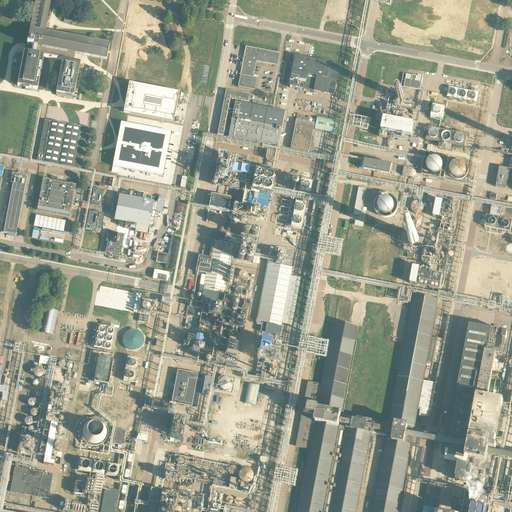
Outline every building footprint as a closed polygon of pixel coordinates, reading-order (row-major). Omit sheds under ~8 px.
[(46,23),(50,3),(51,0),(48,0),(35,0),(30,27),(45,30),(45,28),(46,23)] [(27,45),(33,46),(42,47),(45,32),(45,30),(30,27),(27,45)] [(109,44),(51,33),(49,33),(45,32),(42,47),(75,54),(85,56),(106,60),(109,48),(109,44)] [(74,62),(75,54),(42,47),(33,46),(32,52),(31,54),(43,56),(50,57),(55,58),(63,60),(74,62)] [(239,87),(255,91),(257,78),(254,77),(256,62),(275,65),(277,53),(246,47),(241,75),(239,87)] [(17,86),(25,87),(25,90),(29,90),(29,88),(37,90),(43,56),(31,54),(24,52),(17,86)] [(289,86),(297,88),(296,93),(301,94),(302,89),(304,89),(307,75),(316,76),(314,91),(334,95),(339,65),(295,57),(289,86)] [(56,93),(73,96),(80,63),(74,62),(63,60),(56,93)] [(420,91),(423,78),(403,74),(401,87),(420,91)] [(125,106),(124,113),(174,122),(179,93),(129,84),(125,106)] [(478,93),(448,87),(446,97),(476,103),(478,93)] [(217,135),(223,136),(231,99),(247,102),(249,95),(225,90),(217,135)] [(233,138),(249,141),(278,146),(285,112),(235,103),(228,137),(233,138)] [(309,123),(309,119),(297,117),(291,148),(309,152),(314,124),(309,123)] [(317,118),(315,130),(336,134),(338,122),(317,118)] [(411,137),(414,124),(383,118),(381,131),(394,133),(411,137)] [(86,129),(45,121),(37,161),(79,169),(86,129)] [(118,141),(113,167),(162,176),(171,132),(121,123),(118,141)] [(426,140),(464,148),(467,135),(429,127),(426,140)] [(216,186),(222,187),(223,180),(251,186),(254,171),(253,171),(253,170),(246,169),(238,168),(238,167),(237,167),(238,161),(228,159),(220,157),(217,172),(218,172),(216,186)] [(438,173),(439,172),(440,172),(441,171),(442,170),(442,168),(443,167),(443,166),(443,165),(443,163),(442,162),(442,161),(441,160),(440,159),(439,158),(438,158),(437,157),(435,157),(434,157),(433,157),(431,158),(430,158),(429,159),(428,160),(427,161),(427,162),(426,163),(426,164),(426,166),(426,167),(427,168),(427,169),(428,171),(429,172),(430,172),(431,173),(432,174),(433,174),(434,174),(436,174),(437,174),(438,173)] [(363,169),(394,175),(396,166),(365,159),(363,169)] [(456,160),(455,161),(454,161),(453,162),(452,163),(451,163),(451,164),(450,164),(450,165),(450,166),(449,166),(449,167),(449,168),(449,169),(448,169),(448,170),(448,171),(449,171),(449,172),(449,173),(449,174),(450,175),(450,176),(451,177),(452,178),(453,178),(453,179),(454,179),(455,179),(456,180),(457,180),(458,180),(459,180),(460,180),(461,180),(461,179),(462,179),(463,179),(464,178),(465,178),(465,177),(466,177),(466,176),(467,175),(467,174),(468,173),(468,172),(468,171),(468,170),(468,169),(468,168),(468,167),(467,166),(467,165),(466,164),(465,163),(464,162),(463,162),(463,161),(462,161),(461,161),(460,160),(459,160),(458,160),(457,160),(456,160)] [(509,175),(510,169),(499,167),(498,173),(496,187),(506,189),(509,175)] [(410,179),(411,174),(415,175),(416,172),(404,169),(402,177),(410,179)] [(252,193),(269,197),(270,187),(273,174),(256,171),(252,193)] [(1,233),(16,235),(27,176),(12,174),(1,233)] [(70,212),(71,212),(76,186),(69,184),(69,185),(50,181),(43,179),(38,205),(38,206),(38,208),(37,208),(37,210),(70,217),(70,214),(70,212)] [(312,182),(300,180),(298,192),(310,194),(312,182)] [(355,215),(362,216),(367,189),(360,188),(355,215)] [(91,204),(101,206),(101,203),(104,191),(93,189),(91,204)] [(249,194),(247,207),(266,210),(267,211),(269,197),(249,194)] [(385,194),(384,194),(383,195),(382,195),(381,196),(380,197),(379,197),(379,198),(379,199),(378,199),(378,200),(378,201),(377,202),(377,203),(377,204),(377,205),(377,206),(378,207),(378,208),(379,209),(380,210),(381,211),(381,212),(382,212),(383,212),(384,213),(385,213),(386,213),(387,213),(388,213),(389,213),(390,213),(391,213),(392,212),(393,212),(393,211),(394,211),(394,210),(395,210),(395,209),(396,209),(396,208),(396,207),(397,206),(397,205),(397,204),(397,203),(397,202),(397,201),(396,200),(396,199),(395,198),(395,197),(394,197),(394,196),(393,196),(392,195),(391,194),(390,194),(389,194),(388,194),(387,194),(386,194),(385,194)] [(158,202),(119,195),(114,221),(136,225),(135,232),(147,235),(152,210),(156,211),(156,212),(162,213),(164,199),(158,197),(158,202)] [(209,208),(228,212),(231,199),(211,195),(209,206),(209,208)] [(285,227),(302,230),(307,204),(290,201),(285,227)] [(445,201),(442,214),(453,216),(454,208),(455,203),(445,201)] [(266,210),(247,207),(234,204),(230,222),(231,222),(231,223),(236,224),(239,222),(240,218),(263,223),(266,210)] [(413,216),(420,215),(419,211),(422,211),(421,204),(412,205),(413,216)] [(101,229),(103,218),(104,214),(89,211),(85,229),(96,231),(96,228),(97,228),(101,229)] [(34,226),(63,232),(65,221),(36,216),(34,226)] [(484,227),(510,232),(511,222),(511,221),(486,217),(484,227)] [(107,242),(106,247),(103,247),(102,252),(105,253),(108,253),(107,258),(111,259),(112,254),(116,255),(119,255),(120,255),(124,236),(117,235),(117,237),(107,235),(106,242),(107,242)] [(167,258),(166,264),(165,268),(173,269),(179,238),(172,236),(167,258)] [(409,244),(409,245),(410,247),(412,248),(414,249),(416,248),(417,248),(419,246),(419,244),(420,242),(419,241),(418,239),(416,238),(414,238),(413,238),(411,239),(410,240),(409,242),(409,244)] [(205,303),(204,308),(222,311),(224,312),(224,311),(230,312),(232,306),(225,304),(222,303),(230,262),(231,259),(237,260),(240,245),(213,240),(210,259),(207,274),(201,302),(205,303)] [(257,322),(281,326),(292,268),(293,268),(296,253),(270,248),(267,264),(268,264),(257,322)] [(423,262),(434,264),(444,266),(445,260),(435,258),(436,253),(425,251),(423,262)] [(207,274),(210,259),(199,257),(196,272),(207,274)] [(158,280),(170,282),(172,273),(160,271),(158,280)] [(442,275),(421,271),(418,284),(430,286),(440,288),(442,275)] [(411,295),(400,293),(399,300),(410,302),(411,295)] [(397,511),(410,444),(413,428),(437,300),(414,296),(390,426),(384,425),(372,423),(370,433),(388,436),(373,511),(397,511)] [(147,301),(146,301),(145,301),(144,301),(143,301),(143,302),(142,302),(142,303),(141,303),(141,304),(141,305),(141,306),(142,306),(142,307),(143,308),(144,308),(145,309),(146,309),(147,308),(148,308),(148,307),(149,307),(149,306),(149,305),(149,304),(149,303),(148,302),(148,301),(147,301)] [(218,329),(222,311),(204,308),(203,308),(199,325),(218,329)] [(43,333),(53,335),(57,317),(47,315),(43,333)] [(355,342),(359,325),(336,321),(319,408),(309,406),(307,421),(317,423),(299,511),(355,511),(370,433),(348,428),(350,416),(341,415),(355,342)] [(281,327),(266,324),(264,333),(280,336),(281,327)] [(95,348),(111,351),(115,329),(99,326),(95,348)] [(145,348),(139,329),(122,333),(127,353),(145,348)] [(503,332),(489,330),(485,352),(493,353),(501,355),(504,339),(506,340),(507,333),(503,332)] [(428,361),(438,363),(442,339),(432,338),(428,361)] [(384,425),(398,348),(364,341),(363,343),(355,342),(341,415),(350,416),(348,428),(370,433),(372,423),(384,425)] [(485,397),(493,353),(485,352),(478,396),(485,397)] [(37,363),(47,365),(49,358),(38,356),(37,363)] [(107,384),(112,385),(116,360),(97,356),(92,381),(107,384)] [(125,369),(138,371),(140,359),(127,357),(125,369)] [(256,371),(266,374),(269,362),(259,359),(256,371)] [(123,381),(136,383),(138,371),(125,369),(123,381)] [(197,406),(203,375),(177,370),(172,401),(197,406)] [(34,379),(42,382),(45,373),(36,371),(34,379)] [(228,377),(227,377),(226,377),(225,377),(224,377),(223,377),(222,378),(221,378),(220,379),(220,380),(219,381),(219,382),(218,383),(218,384),(219,385),(219,386),(219,387),(220,388),(220,389),(221,389),(222,390),(223,390),(223,391),(224,391),(225,391),(226,391),(227,391),(229,390),(230,390),(230,389),(231,389),(231,388),(232,387),(232,386),(232,385),(233,385),(233,384),(233,383),(232,383),(232,382),(232,381),(231,380),(231,379),(230,379),(230,378),(229,378),(228,377)] [(203,394),(209,395),(211,382),(205,381),(203,394)] [(244,405),(255,407),(259,388),(248,385),(244,405)] [(446,454),(467,458),(468,453),(467,453),(476,402),(477,402),(478,396),(458,392),(446,454)] [(485,397),(478,396),(477,402),(476,402),(467,453),(468,453),(467,458),(467,459),(491,464),(493,452),(492,451),(493,449),(495,450),(496,445),(495,445),(503,401),(485,397)] [(143,410),(146,411),(146,409),(150,409),(151,401),(145,399),(143,410)] [(172,421),(173,416),(167,415),(166,419),(165,426),(164,430),(170,432),(171,427),(172,421)] [(172,421),(171,427),(170,432),(170,435),(177,436),(177,440),(182,441),(185,425),(186,419),(173,416),(172,421)] [(91,417),(90,418),(89,418),(87,419),(86,420),(85,421),(84,422),(83,423),(82,424),(82,425),(81,426),(81,427),(80,428),(80,429),(80,430),(79,432),(79,433),(79,434),(80,435),(80,436),(80,437),(80,438),(81,439),(81,440),(82,441),(83,442),(83,443),(84,444),(85,445),(86,445),(87,446),(89,447),(90,447),(91,448),(92,448),(93,448),(94,448),(96,448),(97,448),(98,448),(99,448),(99,447),(101,447),(102,446),(103,446),(104,445),(105,444),(106,443),(107,443),(108,442),(108,441),(109,440),(109,439),(110,438),(110,437),(110,436),(110,435),(110,434),(110,433),(111,433),(110,432),(110,431),(110,430),(110,429),(110,428),(109,427),(109,426),(108,425),(108,424),(108,423),(107,423),(107,422),(106,421),(105,421),(104,420),(103,419),(102,419),(101,418),(99,418),(98,417),(97,417),(96,417),(95,417),(93,417),(91,417)] [(41,456),(48,458),(54,421),(47,420),(41,456)] [(114,444),(123,445),(126,431),(116,429),(114,444)] [(78,472),(90,474),(92,459),(81,457),(78,472)] [(259,458),(259,466),(268,467),(268,458),(259,458)] [(92,474),(103,476),(106,462),(94,459),(92,474)] [(105,477),(117,479),(120,464),(108,462),(105,477)] [(457,480),(470,482),(471,474),(473,468),(460,466),(457,480)] [(24,494),(48,499),(53,474),(15,467),(11,488),(25,490),(24,494)] [(471,474),(470,482),(466,500),(459,499),(458,506),(465,508),(464,511),(447,511),(442,511),(467,511),(468,508),(470,508),(469,507),(469,506),(469,505),(469,504),(469,503),(470,502),(470,501),(471,500),(471,499),(470,499),(473,484),(474,484),(474,483),(474,482),(474,481),(474,480),(474,479),(474,478),(475,477),(475,476),(476,475),(471,474)] [(94,493),(100,494),(103,478),(97,477),(94,493)] [(74,494),(82,495),(84,483),(76,482),(74,494)] [(100,511),(110,511),(114,490),(105,488),(100,511)] [(161,491),(151,489),(148,502),(158,504),(161,491)] [(470,511),(485,511),(488,499),(474,497),(470,511)] [(187,511),(189,502),(162,498),(159,511),(187,511)]
